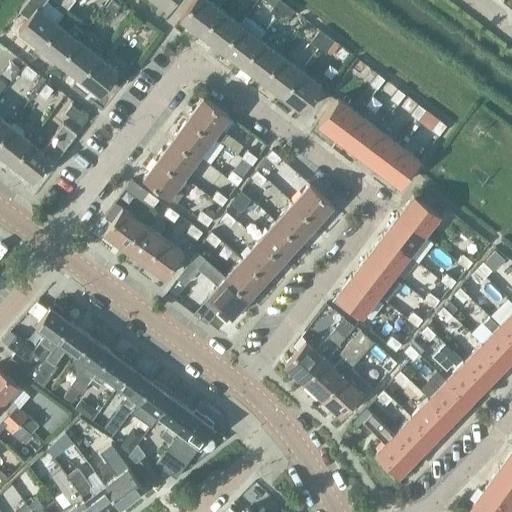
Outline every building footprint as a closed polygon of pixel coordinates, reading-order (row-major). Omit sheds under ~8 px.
[(17,29),(38,46),(56,22),(38,8),(44,0),(25,0),(18,10),(27,17),(17,29)] [(115,0),(108,0),(104,5),(113,12),(120,4),(115,0)] [(191,0),(179,18),(199,33),(219,7),(209,0),(191,0)] [(281,0),(275,0),(269,9),(269,10),(277,16),(286,4),(281,0)] [(286,4),(277,16),(284,22),(294,10),(293,9),(286,4)] [(199,33),(220,49),(240,23),(219,7),(199,33)] [(132,13),(125,22),(134,29),(141,20),(132,13)] [(240,23),(220,49),(240,64),(260,38),(266,30),(245,15),(240,23)] [(67,30),(57,22),(56,22),(38,46),(58,61),(77,38),(77,37),(82,31),(72,24),(67,30)] [(317,47),(326,34),(319,29),(310,41),(317,47)] [(326,34),(317,47),(325,52),(334,40),(326,34)] [(77,38),(58,61),(78,78),(97,54),(77,38)] [(260,38),(240,64),(260,79),(280,53),(260,38)] [(0,61),(11,70),(20,59),(9,50),(0,61)] [(280,53),(260,79),(281,95),(300,69),(301,69),(280,53)] [(117,70),(97,54),(78,78),(98,93),(117,70)] [(20,71),(30,78),(36,71),(26,64),(20,71)] [(300,69),(281,95),(302,110),(321,85),(300,69)] [(376,87),(384,78),(377,72),(369,82),(376,87)] [(6,92),(15,102),(32,87),(23,77),(6,92)] [(45,82),(37,92),(45,97),(52,88),(45,82)] [(396,103),(404,93),(397,87),(389,97),(396,103)] [(213,135),(213,136),(219,140),(225,131),(219,127),(228,114),(203,95),(187,116),(213,135)] [(336,98),(317,122),(338,138),(358,112),(337,96),(336,98)] [(81,125),(88,116),(71,103),(65,112),(81,125)] [(417,118),(424,108),(417,103),(410,113),(417,118)] [(358,112),(338,138),(358,153),(378,127),(358,112)] [(0,116),(0,135),(9,124),(0,116)] [(172,136),(198,155),(199,154),(212,136),(213,135),(187,116),(172,136)] [(438,118),(431,128),(439,135),(447,125),(438,118)] [(41,148),(30,140),(11,163),(31,179),(49,156),(53,160),(75,132),(62,121),(41,148)] [(0,135),(0,154),(11,163),(30,140),(9,124),(0,135)] [(358,153),(379,169),(398,143),(378,127),(358,153)] [(198,155),(172,136),(157,156),(183,176),(198,155)] [(398,143),(379,169),(399,184),(419,158),(398,143)] [(271,148),(266,155),(274,162),(274,163),(280,156),(271,148)] [(246,149),(241,156),(251,164),(253,161),(256,156),(246,149)] [(142,177),(175,201),(182,191),(175,186),(183,176),(157,156),(142,177)] [(256,168),(250,175),(260,184),(265,177),(266,177),(264,175),(256,168)] [(231,169),(226,176),(236,184),(241,177),(231,169)] [(309,182),(292,201),(316,222),(332,203),(309,182)] [(216,189),(211,196),(221,204),(226,197),(216,189)] [(240,189),(230,202),(231,203),(239,210),(240,210),(250,198),(240,189)] [(152,205),(158,198),(148,190),(142,198),(152,205)] [(413,193),(397,214),(422,234),(439,213),(413,193)] [(275,220),(274,220),(298,241),(315,222),(316,222),(292,201),(291,201),(275,220)] [(102,231),(123,246),(142,221),(142,220),(146,214),(137,207),(132,213),(121,205),(102,231)] [(168,206),(163,213),(173,220),(178,213),(168,206)] [(201,210),(196,217),(206,224),(211,217),(204,211),(201,210)] [(225,210),(219,217),(229,225),(235,218),(225,210)] [(422,234),(397,214),(381,234),(407,254),(422,234)] [(142,220),(124,246),(144,261),(163,235),(142,220)] [(258,238),(257,239),(281,260),(281,259),(298,241),(274,220),(258,238)] [(191,223),(186,230),(196,237),(201,230),(191,223)] [(210,230),(205,237),(214,245),(220,238),(210,230)] [(381,234),(366,254),(392,274),(407,254),(381,234)] [(183,250),(163,235),(144,261),(165,276),(183,250)] [(242,256),(241,257),(264,279),(265,277),(281,260),(257,239),(242,256)] [(461,252),(456,259),(466,267),(471,260),(461,252)] [(392,274),(366,254),(351,274),(377,294),(392,274)] [(230,316),(248,296),(225,275),(204,256),(196,265),(216,283),(206,294),(207,295),(220,306),(215,311),(216,312),(225,320),(230,315),(230,316)] [(241,257),(225,275),(248,296),(264,279),(241,257)] [(482,260),(476,266),(485,275),(491,269),(482,260)] [(413,273),(423,281),(433,270),(423,261),(413,273)] [(478,281),(485,275),(476,266),(470,273),(478,281)] [(445,272),(439,279),(449,286),(455,279),(445,272)] [(335,295),(332,299),(357,318),(357,319),(363,312),(371,317),(383,301),(376,295),(377,294),(351,274),(335,295)] [(189,298),(201,286),(190,275),(178,286),(189,298)] [(459,286),(453,292),(462,301),(468,294),(459,286)] [(423,298),(433,305),(438,298),(428,291),(423,298)] [(207,295),(192,312),(206,322),(216,312),(215,311),(220,306),(207,295)] [(36,365),(69,319),(59,312),(62,308),(54,302),(51,306),(48,304),(35,323),(45,331),(33,347),(14,333),(6,344),(15,350),(36,365)] [(442,305),(436,311),(445,320),(451,314),(442,305)] [(511,309),(499,323),(498,324),(511,337),(511,309)] [(406,317),(416,325),(421,318),(412,310),(406,317)] [(492,331),(480,342),(503,365),(511,355),(511,337),(498,324),(488,315),(482,321),(492,331)] [(305,339),(283,363),(302,380),(324,356),(344,335),(354,323),(346,317),(337,328),(334,325),(314,348),(305,339)] [(29,374),(29,375),(42,385),(58,364),(54,362),(66,346),(75,354),(76,354),(90,334),(69,319),(36,365),(29,374)] [(426,324),(420,330),(420,331),(428,339),(435,333),(426,324)] [(324,356),(302,380),(321,397),(350,366),(360,354),(373,340),(360,329),(338,352),(342,355),(334,365),(324,356)] [(76,354),(75,354),(70,360),(74,363),(75,375),(70,383),(71,384),(79,390),(80,391),(81,391),(84,387),(89,380),(88,379),(110,350),(90,334),(76,354)] [(385,341),(395,349),(401,342),(400,342),(390,334),(385,341)] [(430,354),(445,368),(451,362),(456,368),(463,360),(443,341),(430,354)] [(409,342),(403,349),(410,356),(412,358),(418,352),(418,351),(409,343),(409,342)] [(480,342),(463,360),(486,382),(503,365),(480,342)] [(8,359),(29,375),(29,374),(36,365),(15,350),(8,359)] [(120,357),(110,350),(88,379),(89,380),(98,386),(106,376),(117,384),(131,365),(129,363),(131,360),(122,354),(120,357)] [(387,370),(396,361),(389,355),(381,364),(387,370)] [(456,368),(445,378),(468,401),(486,382),(463,360),(456,368)] [(133,366),(131,365),(117,384),(128,392),(120,403),(129,410),(151,380),(141,372),(143,369),(135,363),(133,366)] [(369,383),(350,366),(321,397),(340,414),(369,383)] [(0,368),(0,403),(20,422),(27,414),(7,395),(17,384),(0,368)] [(402,384),(408,378),(399,369),(393,375),(402,384)] [(468,401),(445,378),(428,397),(451,419),(468,401)] [(151,380),(129,410),(149,425),(157,414),(172,395),(170,393),(172,390),(164,384),(162,387),(151,380)] [(70,383),(62,395),(71,401),(79,390),(71,384),(70,383)] [(385,403),(391,397),(382,388),(376,395),(385,403)] [(172,395),(157,414),(169,422),(159,435),(168,441),(192,409),(172,395)] [(410,415),(433,437),(451,419),(428,397),(410,415)] [(0,403),(0,419),(13,430),(19,423),(20,422),(0,403)] [(85,408),(82,413),(83,413),(87,416),(91,419),(97,410),(92,406),(85,408)] [(192,409),(173,435),(154,461),(175,477),(199,444),(213,425),(211,423),(213,420),(204,414),(202,417),(192,409)] [(415,455),(392,433),(370,411),(362,420),(384,441),(374,452),(384,461),(381,464),(394,476),(396,473),(397,474),(415,455)] [(27,414),(20,422),(30,430),(31,432),(38,423),(27,414)] [(410,415),(392,433),(415,455),(433,437),(410,415)] [(19,423),(13,430),(22,438),(22,439),(30,430),(20,422),(19,423)] [(65,431),(46,448),(54,456),(69,443),(73,440),(65,431)] [(118,444),(129,452),(136,443),(129,438),(123,438),(118,444)] [(104,482),(120,504),(143,486),(110,442),(100,450),(114,469),(113,470),(116,473),(104,482)] [(128,454),(135,461),(145,454),(136,443),(129,452),(128,454)] [(511,446),(498,466),(511,476),(511,446)] [(135,461),(149,481),(159,473),(145,454),(135,461)] [(60,464),(49,473),(70,502),(61,509),(63,511),(95,511),(67,473),(60,464)] [(31,465),(17,478),(27,487),(40,474),(31,465)] [(511,476),(498,466),(483,487),(509,506),(511,501),(511,476)] [(72,469),(67,473),(95,511),(115,511),(122,507),(119,504),(120,504),(104,482),(92,491),(89,488),(90,483),(79,469),(74,468),(72,469)] [(504,511),(509,506),(483,487),(468,508),(473,511),(504,511)] [(37,496),(27,504),(32,511),(45,511),(42,508),(45,506),(37,496)] [(32,511),(27,504),(25,501),(14,509),(16,511),(32,511)]
